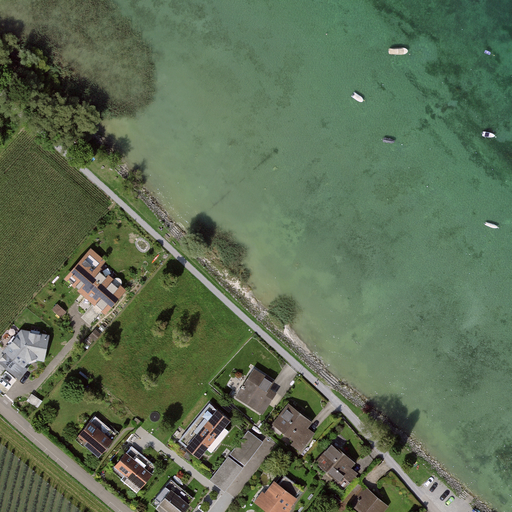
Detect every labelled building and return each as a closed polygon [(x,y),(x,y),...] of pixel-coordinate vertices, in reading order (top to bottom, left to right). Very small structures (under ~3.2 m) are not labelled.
[(106,266),(90,252),(66,280),(91,301),(82,312),(100,327),(129,292),(103,270),(106,266)] [(22,329),(0,354),(0,363),(16,378),(33,359),(45,361),(50,334),(22,329)] [(237,398),(263,417),(278,395),(270,389),(275,383),(256,370),(237,398)] [(180,442),(201,458),(231,421),(210,404),(180,442)] [(309,430),(314,423),(289,406),(273,429),(305,451),(316,435),(309,430)] [(78,437),(101,456),(118,437),(95,418),(78,437)] [(260,440),(248,432),(231,455),(243,463),(260,440)] [(317,466),(348,488),(363,467),(331,445),(317,466)] [(114,467),(140,489),(158,468),(132,446),(114,467)] [(241,467),(229,458),(212,481),(224,490),(241,467)] [(260,503),(270,511),(285,511),(302,490),(285,476),(278,486),(275,483),(260,503)] [(154,504),(162,511),(185,511),(195,500),(173,482),(154,504)] [(386,511),(391,506),(365,488),(352,507),(358,511),(386,511)]
